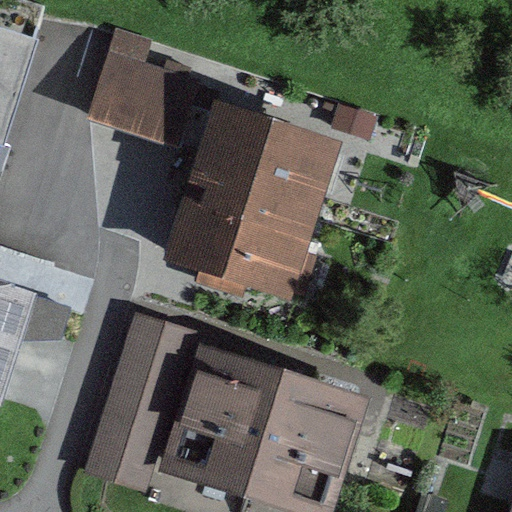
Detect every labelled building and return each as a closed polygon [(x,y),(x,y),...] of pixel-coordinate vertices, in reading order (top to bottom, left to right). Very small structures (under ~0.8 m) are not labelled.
[(0,15),(0,138),(3,139),(38,27),(0,15)] [(146,63),(153,40),(116,28),(90,120),(180,150),(202,81),(146,63)] [(220,116),(199,186),(309,220),(330,150),(220,116)] [(0,179),(12,142),(3,139),(0,138),(0,179)] [(199,186),(177,256),(287,290),(309,220),(199,186)] [(0,405),(37,296),(0,283),(0,405)] [(83,476),(146,493),(196,333),(135,312),(83,476)] [(335,511),(372,402),(199,344),(159,474),(282,511),(335,511)]
